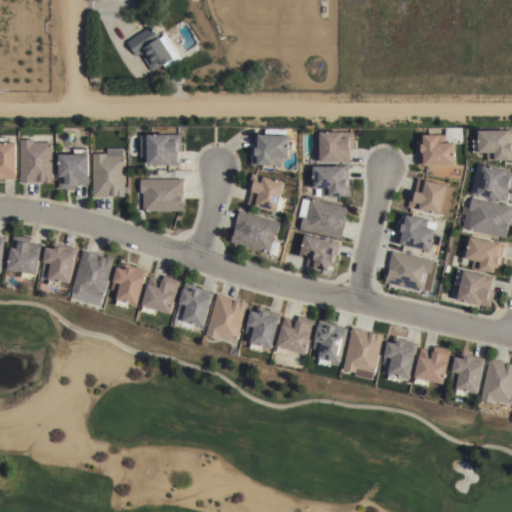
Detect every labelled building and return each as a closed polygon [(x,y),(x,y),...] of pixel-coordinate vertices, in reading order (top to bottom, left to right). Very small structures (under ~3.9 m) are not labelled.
[(150,26),(158,38),(159,37),(159,38),(166,33),(181,58),(165,69),(162,65),(161,65),(151,71),(140,53),(135,56),(126,41),(150,26)] [(510,128),(510,129),(511,129),(511,159),(487,159),(487,151),(473,151),(473,139),(478,139),(478,128),(510,128)] [(318,130),(341,130),(341,131),(354,131),(354,148),(349,148),(349,161),(318,161),(318,130)] [(147,156),(141,156),(141,146),(147,146),(147,133),(170,133),(170,134),(182,134),(182,150),(177,150),(177,163),(167,163),(147,163),(147,156)] [(288,134),(287,156),(280,155),(279,164),(250,163),(251,152),(252,152),(252,134),(257,134),(257,133),(288,134)] [(418,145),(417,146),(417,139),(423,139),(423,133),(438,133),(438,141),(455,141),(455,164),(419,164),(418,145)] [(20,139),(33,139),(33,141),(52,141),(52,182),(20,182),(20,139)] [(0,141),(15,141),(15,178),(0,178),(0,141)] [(125,156),(125,186),(127,186),(127,193),(125,193),(125,196),(92,196),(92,153),(106,153),(106,148),(123,148),(123,156),(125,156)] [(89,153),(89,183),(75,183),(75,188),(58,188),(58,153),(89,153)] [(470,191),(477,163),(483,165),(483,163),(511,170),(511,187),(509,187),(506,200),(470,191)] [(343,164),(343,165),(348,165),(348,184),(350,184),(350,195),(321,196),(320,187),(312,187),(312,165),(343,164)] [(279,196),(285,197),(282,211),(247,202),(250,190),(245,188),(248,179),(250,179),(252,172),(283,181),(279,196)] [(441,213),(408,206),(409,200),(408,199),(410,189),(415,190),(418,177),(447,183),(441,213)] [(183,178),(183,194),(182,194),(182,204),(184,204),(184,210),(143,210),(143,192),(140,192),(140,178),(183,178)] [(511,205),(511,210),(506,237),(498,235),(498,234),(457,225),(458,219),(464,220),(465,214),(461,213),(463,206),(469,207),(471,197),(511,205)] [(347,207),(340,238),(299,229),(302,215),(305,216),(308,198),(347,207)] [(279,221),(275,235),(274,234),(269,252),(230,241),(238,210),(279,221)] [(395,242),(401,214),(406,215),(406,214),(428,219),(427,226),(435,228),(430,250),(395,242)] [(7,268),(13,234),(30,237),(29,242),(42,244),(36,274),(35,273),(34,279),(21,277),(22,271),(7,268)] [(334,240),(334,241),(339,242),(333,271),(305,265),(307,257),(299,256),(303,234),(334,240)] [(505,243),(500,262),(502,262),(501,268),(495,267),(494,272),(471,267),(473,259),(465,257),(470,236),(505,243)] [(49,270),(42,269),(46,246),(51,247),(52,241),(62,242),(62,245),(76,247),(70,282),(60,281),(59,286),(47,283),(48,279),(49,270)] [(83,250),(113,259),(103,297),(102,297),(99,305),(71,297),(72,291),(71,291),(83,250)] [(434,260),(434,261),(436,262),(430,290),(425,289),(424,291),(385,282),(392,251),(434,260)] [(118,291),(111,289),(117,266),(126,268),(126,266),(134,269),(135,266),(147,270),(138,304),(129,302),(127,307),(115,304),(116,298),(118,291)] [(460,284),(455,283),(458,269),(463,270),(463,269),(493,276),(490,289),(494,290),(491,306),(457,299),(460,284)] [(155,314),(140,310),(150,276),(162,279),(163,276),(180,280),(171,313),(156,309),(155,314)] [(193,328),(181,325),(185,312),(178,310),(185,282),(197,285),(196,287),(213,292),(204,326),(194,323),(193,328)] [(219,337),(219,339),(205,335),(217,294),(248,302),(237,341),(219,337)] [(261,345),(260,351),(249,348),(250,342),(249,342),(251,334),(244,332),(250,310),(255,311),(257,306),(262,307),(262,309),(280,313),(271,348),(261,345)] [(290,350),(288,355),(275,351),(277,346),(275,345),(283,316),(297,319),(298,315),(307,318),(307,319),(314,321),(304,354),(290,350)] [(329,366),(316,363),(319,350),(312,348),(318,319),(327,321),(327,323),(347,327),(339,362),(330,360),(329,366)] [(351,327),(383,334),(374,373),(373,372),(372,379),(354,375),(355,372),(342,369),(351,327)] [(389,365),(382,364),(387,341),(392,342),(393,338),(417,343),(409,378),(400,376),(399,381),(386,379),(388,373),(389,365)] [(420,348),(433,350),(434,346),(444,348),(443,350),(450,351),(444,384),(428,381),(427,386),(413,383),(414,378),(420,348)] [(228,354),(230,347),(238,349),(235,356),(228,354)] [(458,380),(450,379),(455,356),(460,357),(461,354),(484,358),(477,393),(468,391),(467,396),(455,394),(456,389),(458,380)] [(489,358),(511,363),(511,405),(494,401),(494,404),(480,400),(489,358)]
